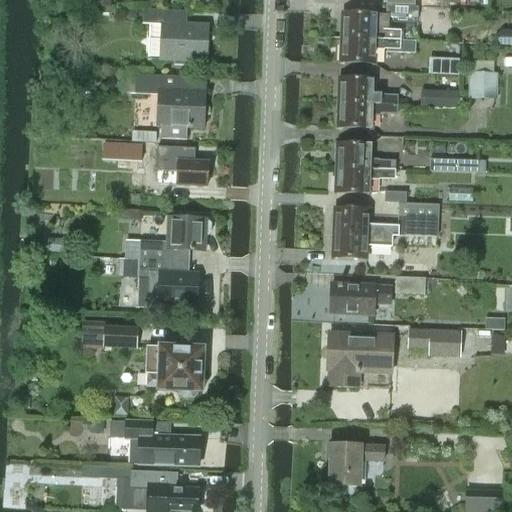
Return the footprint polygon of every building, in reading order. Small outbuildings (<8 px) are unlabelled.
[(91,0),(91,9),(111,9),(111,0),(91,0)] [(344,31),(344,39),(399,41),(399,32),(388,31),(388,18),(410,19),(413,23),(418,23),(420,20),(420,16),(418,13),(418,7),(386,6),(386,16),(341,15),(340,31),(344,31)] [(142,12),(141,25),(160,26),(158,62),(206,65),(207,62),(205,62),(205,57),(206,29),(208,29),(208,27),(208,25),(187,24),(177,24),(178,14),(178,12),(142,10),(142,12)] [(373,66),(374,52),(384,52),(384,51),(387,51),(387,53),(415,54),(415,43),(399,42),(399,41),(344,39),(343,47),(340,47),(339,65),(373,66)] [(460,61),(427,59),(427,76),(459,78),(460,61)] [(468,74),(467,100),(497,101),(497,74),(493,74),(472,74),(468,74)] [(134,94),(134,95),(157,96),(157,98),(156,127),(154,127),(154,128),(160,128),(160,140),(185,141),(187,141),(187,131),(187,130),(203,131),(203,129),(202,129),(203,97),(205,97),(205,95),(174,94),(175,82),(135,80),(134,94)] [(339,81),(338,98),(342,98),(341,105),(396,106),(396,97),(371,96),(372,82),(339,81)] [(458,92),(420,91),(420,108),(458,109),(458,92)] [(396,117),(396,106),(341,105),(341,114),(337,114),(337,131),(370,132),(371,118),(379,118),(379,116),(396,117)] [(131,132),(131,144),(138,144),(137,154),(137,163),(150,164),(151,144),(155,144),(156,134),(131,132)] [(339,164),(339,170),(394,173),(394,165),(378,165),(378,164),(369,163),(370,148),(337,147),(336,164),(339,164)] [(179,152),(157,151),(156,174),(176,175),(176,189),(206,190),(207,166),(178,164),(179,152)] [(137,163),(137,154),(118,153),(117,169),(136,171),(137,163)] [(429,160),(429,173),(447,173),(469,174),(470,174),(477,174),(478,162),(429,160)] [(368,197),(369,181),(393,182),(394,173),(339,170),(339,180),(335,179),(335,195),(368,197)] [(384,204),(398,205),(405,205),(406,195),(384,194),(384,204)] [(397,229),(395,229),(372,228),(372,233),(367,233),(368,213),(334,212),(333,228),(337,229),(336,245),(332,245),(332,261),(365,262),(366,247),(371,247),(371,248),(391,249),(391,238),(437,239),(438,206),(405,205),(398,205),(397,229)] [(118,222),(140,223),(141,212),(119,211),(118,222)] [(126,242),(125,259),(139,260),(139,263),(173,264),(173,253),(203,255),(206,255),(207,239),(207,237),(210,235),(211,234),(211,224),(208,222),(166,220),(165,243),(165,244),(139,243),(126,242)] [(119,260),(119,278),(138,279),(138,280),(159,281),(160,283),(159,306),(180,307),(179,310),(184,310),(184,307),(196,308),(197,278),(172,277),(173,264),(139,263),(139,260),(125,259),(125,260),(119,260)] [(394,293),(394,295),(424,295),(424,294),(425,279),(395,279),(394,293)] [(338,288),(331,288),(330,315),(374,317),(374,307),(390,307),(390,290),(375,290),(375,289),(342,288),(342,287),(338,287),(338,288)] [(82,323),(81,350),(103,351),(103,349),(137,351),(138,330),(104,329),(104,324),(82,323)] [(461,333),(407,330),(406,351),(428,352),(428,357),(460,358),(461,333)] [(392,339),(328,337),(327,373),(338,373),(338,389),(357,390),(367,374),(391,374),(392,339)] [(201,354),(147,352),(146,391),(180,392),(180,397),(182,400),(191,401),(194,397),(194,393),(199,393),(200,368),(204,366),(204,358),(201,356),(201,354)] [(128,466),(139,467),(198,469),(198,463),(201,460),(201,449),(199,446),(199,440),(151,439),(152,425),(126,424),(110,423),(110,439),(124,440),(124,442),(129,442),(128,466)] [(358,489),(360,463),(383,464),(384,451),(328,448),(328,462),(331,462),(329,488),(358,489)] [(82,479),(98,480),(99,468),(82,467),(82,479)] [(130,472),(128,511),(130,511),(196,511),(197,510),(199,508),(199,500),(197,498),(197,493),(182,492),(182,488),(177,487),(178,475),(130,472)] [(466,503),(465,511),(501,511),(502,500),(502,497),(474,496),(474,504),(466,503)]
